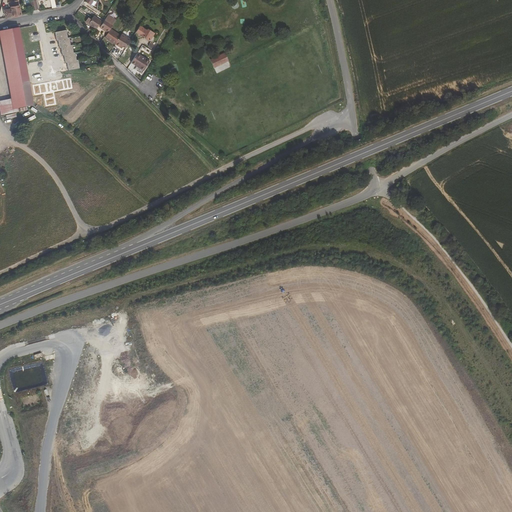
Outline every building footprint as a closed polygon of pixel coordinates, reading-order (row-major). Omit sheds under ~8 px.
[(39,11),(36,0),(30,0),(31,2),(30,2),(32,13),(39,11)] [(21,15),(18,1),(8,3),(9,9),(4,10),(5,18),(21,15)] [(96,29),(101,22),(94,16),(88,24),(96,29)] [(110,29),(113,25),(105,19),(99,28),(104,31),(107,33),(110,29)] [(140,26),(136,32),(149,41),(154,34),(147,30),(146,31),(140,26)] [(13,110),(32,106),(33,106),(31,93),(29,81),(19,28),(0,32),(0,41),(11,99),(13,110)] [(115,45),(121,36),(110,29),(107,33),(104,38),(115,45)] [(68,38),(67,38),(65,31),(55,33),(57,40),(58,40),(60,48),(61,47),(63,55),(64,55),(66,62),(67,62),(68,70),(78,68),(77,60),(76,60),(74,53),(72,53),(71,46),(69,46),(68,38)] [(115,45),(119,47),(120,45),(122,47),(125,49),(131,40),(122,34),(121,36),(115,45)] [(138,54),(141,50),(140,49),(131,63),(144,71),(150,62),(138,54)] [(216,73),(231,66),(224,52),(210,59),(216,73)] [(0,115),(0,116),(18,113),(33,111),(32,106),(13,110),(11,99),(0,100),(0,115)] [(0,185),(11,186),(12,161),(0,159),(0,185)]
